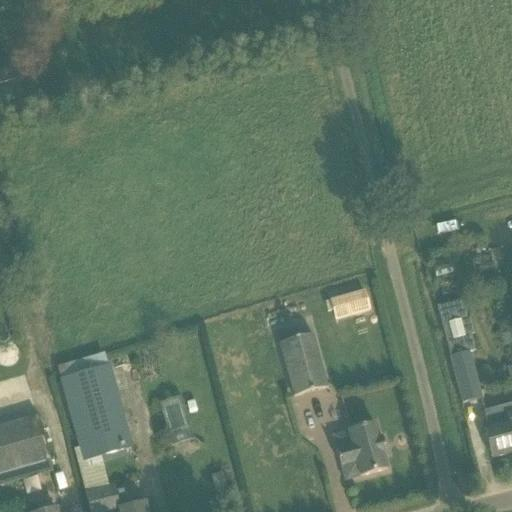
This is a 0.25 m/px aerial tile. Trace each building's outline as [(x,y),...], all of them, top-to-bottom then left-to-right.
[(1,67),(0,67),(0,99),(9,97),(1,67)] [(491,264),(478,262),(476,270),(479,275),(486,277),(490,273),(491,264)] [(330,302),(335,321),(369,312),(363,293),(330,302)] [(482,400),(470,354),(475,353),(470,337),(473,336),(470,320),(466,321),(461,302),(436,309),(450,359),(449,359),(462,405),(482,400)] [(279,347),(293,398),(325,390),(312,338),(279,347)] [(132,450),(108,368),(60,382),(79,450),(82,464),(99,459),(132,450)] [(157,404),(171,447),(194,439),(181,397),(157,404)] [(511,405),(483,413),(487,428),(482,429),(491,460),(511,454),(511,405)] [(0,486),(52,472),(37,417),(0,427),(0,486)] [(342,483),(359,479),(387,471),(383,457),(385,456),(381,440),(378,440),(375,427),(331,438),(337,459),(342,483)] [(210,478),(216,496),(227,492),(221,474),(210,478)] [(146,511),(145,505),(113,511),(112,511),(107,489),(85,494),(88,511),(146,511)]
